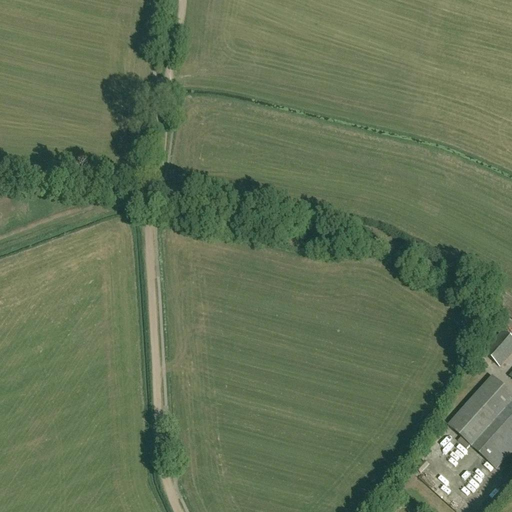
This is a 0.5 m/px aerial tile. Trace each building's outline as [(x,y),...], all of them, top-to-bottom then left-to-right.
[(511,341),(502,333),(484,354),(501,368),(511,355),(511,341)] [(489,364),(487,369),(495,373),(498,369),(489,364)] [(511,394),(493,378),(448,427),(496,470),(511,452),(511,394)] [(441,450),(448,457),(452,454),(446,447),(441,450)] [(426,467),(436,473),(442,465),(432,458),(426,467)] [(446,465),(439,473),(447,480),(455,472),(446,465)] [(419,479),(425,470),(422,468),(416,477),(419,479)] [(452,479),(442,491),(450,498),(459,487),(463,490),(459,495),(463,499),(471,489),(477,494),(484,484),(471,474),(461,486),(452,479)] [(511,477),(511,476),(500,486),(505,492),(511,485),(511,477)] [(435,477),(431,481),(439,488),(443,484),(435,477)] [(455,495),(452,499),(460,506),(463,502),(455,495)] [(468,511),(475,503),(471,500),(464,507),(468,511)]
